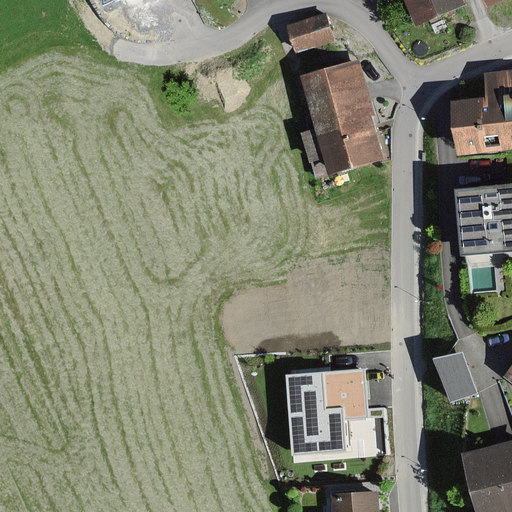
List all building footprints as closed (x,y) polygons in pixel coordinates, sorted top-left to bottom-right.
[(462,0),(406,0),(417,27),(465,8),(462,0)] [(484,0),(488,9),(508,0),(484,0)] [(296,55),(335,43),(327,14),(288,26),(296,55)] [(377,116),(361,59),(301,77),(316,130),(302,134),(311,164),(324,160),(330,177),(386,161),(373,117),(377,116)] [(511,152),(511,71),(487,74),(490,103),(454,107),(459,158),(511,152)] [(511,252),(511,185),(457,191),(463,258),(511,252)] [(478,394),(463,353),(434,359),(451,404),(478,394)] [(365,371),(286,376),(291,455),(346,451),(344,421),(368,420),(365,371)] [(511,511),(511,441),(462,455),(477,511),(511,511)] [(380,511),(379,491),(333,495),(333,511),(380,511)]
